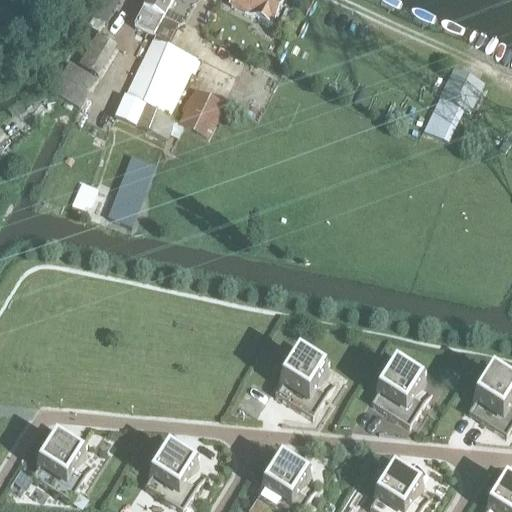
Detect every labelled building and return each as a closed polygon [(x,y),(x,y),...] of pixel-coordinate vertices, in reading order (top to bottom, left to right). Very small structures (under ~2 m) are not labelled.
[(106,0),(89,29),(90,30),(99,36),(120,3),(114,0),(106,0)] [(145,14),(135,32),(156,42),(155,45),(169,51),(170,49),(179,29),(165,23),(171,12),(176,0),(177,0),(182,2),(183,0),(150,0),(143,14),(145,14)] [(233,5),(231,10),(273,31),(285,6),(273,0),(225,0),(225,1),(233,5)] [(79,69),(99,80),(117,50),(97,38),(79,69)] [(155,45),(127,102),(170,123),(185,92),(197,66),(169,51),(155,45)] [(71,67),(53,95),(61,100),(81,113),(99,84),(71,67)] [(447,105),(476,116),(487,87),(458,76),(447,105)] [(170,123),(127,102),(124,100),(115,122),(168,145),(171,140),(178,143),(183,132),(209,144),(226,108),(195,94),(179,129),(175,127),(175,125),(170,123)] [(67,159),(64,166),(71,170),(75,163),(67,159)] [(130,160),(117,194),(141,204),(155,170),(130,160)] [(81,187),(72,210),(88,217),(98,194),(81,187)] [(117,209),(112,223),(133,231),(139,215),(118,207),(117,209)] [(299,363),(275,401),(313,425),(335,389),(334,388),(324,382),(325,379),(329,372),(304,356),(299,363)] [(396,372),(372,410),(409,434),(432,398),(431,397),(420,391),(422,388),(426,381),(401,365),(396,372)] [(492,381),(469,419),(506,443),(511,433),(511,383),(498,374),(493,382),(492,381)] [(47,460),(33,483),(47,493),(70,507),(93,471),(92,471),(81,464),(82,462),(87,455),(62,439),(57,446),(56,446),(47,460)] [(170,456),(145,494),(174,511),(186,511),(205,482),(204,481),(194,474),(193,474),(195,472),(199,465),(174,449),(170,456)] [(281,467),(257,504),(269,511),(304,511),(317,492),(316,491),(306,485),(307,483),(312,476),(286,460),(282,467),(281,467)] [(393,477),(371,511),(424,511),(430,503),(429,502),(418,496),(420,494),(424,486),(399,470),(394,478),(393,477)] [(506,488),(490,511),(511,511),(511,481),(506,488)]
